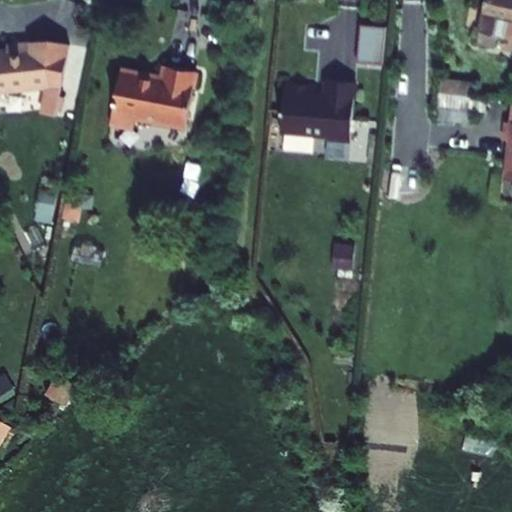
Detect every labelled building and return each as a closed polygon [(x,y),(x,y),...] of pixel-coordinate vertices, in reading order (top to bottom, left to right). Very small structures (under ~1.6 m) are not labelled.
[(511,0),(487,0),(477,51),(494,56),(498,41),(511,44),(511,0)] [(0,46),(0,87),(53,75),(50,90),(65,93),(75,38),(45,33),(29,35),(30,40),(0,46)] [(148,113),(199,122),(209,66),(177,60),(174,76),(150,71),(151,68),(132,64),(123,119),(146,123),(148,113)] [(445,60),(442,75),(472,80),(474,66),(445,60)] [(317,86),(287,81),(279,129),(323,135),(325,140),(348,143),(358,84),(328,79),(326,94),(316,93),(317,86)] [(337,237),(336,269),(359,270),(359,251),(366,251),(367,239),(337,237)] [(54,372),(49,389),(72,396),(77,380),(54,372)] [(0,414),(0,443),(3,445),(15,423),(0,414)]
